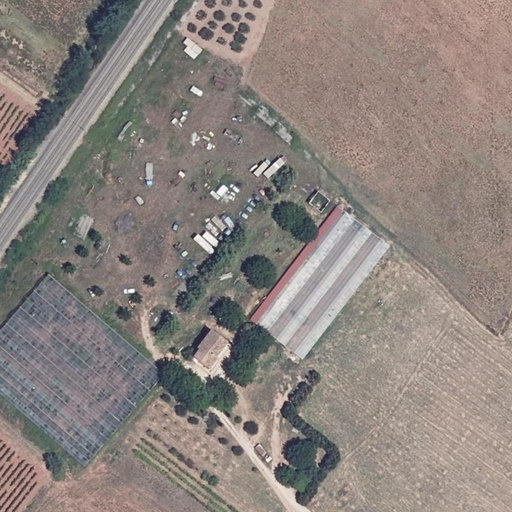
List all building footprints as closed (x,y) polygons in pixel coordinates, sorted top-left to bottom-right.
[(192,41),(184,50),(196,60),(204,51),(192,41)] [(325,189),(313,179),(302,191),(315,201),(325,189)] [(334,206),(243,314),(295,358),(385,251),(334,206)] [(200,369),(212,356),(206,351),(217,338),(200,323),(188,336),(192,339),(180,351),(200,369)] [(300,481),(289,475),(282,487),(293,493),(300,481)]
